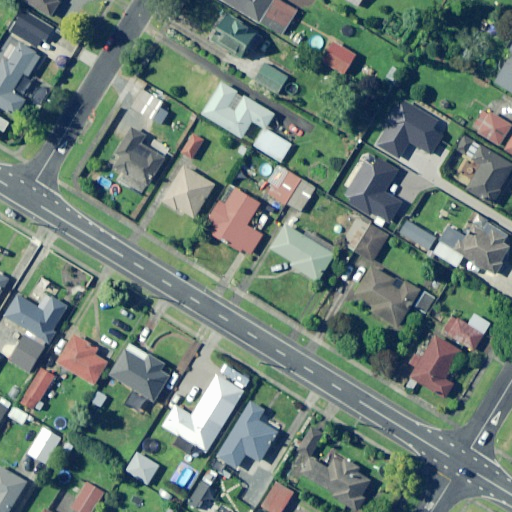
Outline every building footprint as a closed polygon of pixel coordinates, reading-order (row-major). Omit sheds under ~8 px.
[(23,0),(54,17),(63,0),(23,0)] [(221,0),(221,1),(285,36),(303,3),(297,0),(221,0)] [(260,32),(230,15),(214,41),(244,59),(260,32)] [(40,51),(22,39),(9,60),(7,59),(0,68),(0,108),(15,118),(26,101),(14,93),(27,73),(34,78),(39,70),(31,65),(40,51)] [(359,54),(336,40),(323,61),(346,75),(359,54)] [(511,54),(496,83),(511,92),(511,54)] [(290,78),(267,63),(256,81),(279,95),(290,78)] [(378,72),(364,63),(359,70),(374,79),(378,72)] [(238,92),(223,83),(204,115),(244,138),(254,121),(267,129),(273,119),(261,112),(264,107),(247,97),(237,113),(229,108),(238,92)] [(164,102),(144,90),(133,108),(154,120),(164,102)] [(450,127),(401,96),(367,149),(391,165),(407,140),(432,156),(450,127)] [(473,130),(505,149),(511,137),(511,124),(486,109),(473,130)] [(11,123),(0,116),(0,128),(6,132),(11,123)] [(147,135),(134,127),(110,166),(120,172),(115,180),(142,196),(164,159),(141,145),(147,135)] [(293,145),(266,128),(255,146),(283,162),(293,145)] [(206,140),(194,133),(182,154),(194,161),(206,140)] [(511,181),(511,161),(462,133),(447,146),(476,163),(461,189),(494,209),(509,186),(511,181)] [(434,165),(426,179),(449,191),(456,178),(434,165)] [(215,185),(186,167),(164,202),(184,215),(185,212),(194,218),(215,185)] [(316,190),(285,172),(278,185),(276,183),(269,194),(302,213),(316,190)] [(511,189),(509,186),(494,209),(511,220),(511,189)] [(263,204),(237,188),(227,204),(223,201),(210,222),(215,225),(210,232),(251,257),(264,236),(250,227),(263,204)] [(389,235),(358,217),(343,244),(374,262),(389,235)] [(437,237),(410,220),(402,234),(429,251),(437,237)] [(336,256),(289,225),(273,249),(293,262),(291,264),(318,282),(336,256)] [(464,235),(450,226),(440,242),(454,251),(464,235)] [(490,236),(477,227),(460,252),(494,274),(511,247),(504,242),(507,238),(494,230),(490,236)] [(464,258),(440,244),(435,254),(459,268),(464,258)] [(397,278),(374,265),(356,295),(375,305),(371,311),(400,328),(413,306),(428,315),(437,298),(398,276),(397,278)] [(0,307),(3,303),(0,301),(0,292),(10,277),(0,270),(0,307)] [(48,347),(74,307),(54,295),(44,310),(21,294),(5,319),(48,347)] [(491,326),(475,316),(469,325),(455,316),(445,332),(475,351),(491,326)] [(94,345),(77,335),(59,364),(97,386),(116,353),(97,341),(94,345)] [(47,348),(26,336),(11,361),(31,374),(47,348)] [(437,337),(427,354),(421,350),(412,366),(419,369),(413,380),(448,400),(456,384),(447,379),(462,351),(437,337)] [(153,352),(134,340),(112,377),(156,403),(175,370),(151,355),(153,352)] [(57,377),(44,369),(22,403),(35,411),(57,377)] [(232,412),(206,396),(193,416),(177,407),(164,427),(208,453),(232,412)] [(0,423),(10,407),(0,401),(0,423)] [(268,411),(253,402),(219,458),(239,470),(248,455),(260,462),(278,432),(261,422),(268,411)] [(30,416),(16,407),(10,416),(23,425),(30,416)] [(62,438),(45,428),(30,454),(47,464),(62,438)] [(162,466),(134,450),(123,470),(150,486),(162,466)] [(359,511),(380,480),(339,454),(330,469),(311,457),(301,473),(334,494),(333,496),(358,511),(359,511)] [(9,511),(10,510),(13,511),(14,511),(30,486),(34,489),(42,475),(30,468),(24,480),(0,465),(0,511),(9,511)] [(274,474),(261,466),(244,495),(257,503),(274,474)] [(284,511),(296,493),(278,482),(263,507),(270,511),(284,511)] [(93,511),(105,493),(88,483),(73,508),(78,511),(93,511)]
